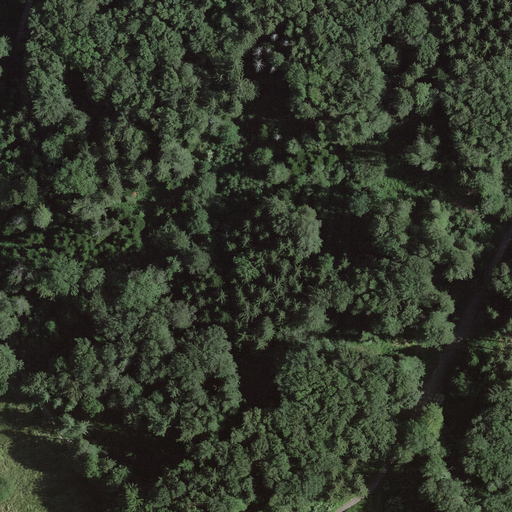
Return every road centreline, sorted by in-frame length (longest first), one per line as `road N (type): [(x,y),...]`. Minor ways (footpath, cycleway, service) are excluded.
road 1 (track): [(339,511),(392,457),(511,236)]
road 2 (track): [(0,336),(56,427),(132,511)]
